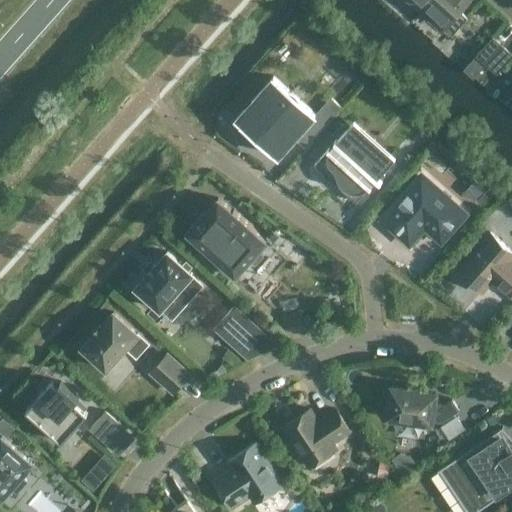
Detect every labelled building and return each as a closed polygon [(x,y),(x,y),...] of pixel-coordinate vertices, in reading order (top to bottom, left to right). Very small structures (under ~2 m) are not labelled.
[(464,0),(429,0),(423,7),(452,34),(467,17),(458,8),(464,0)] [(476,55),(486,64),(503,45),(493,36),(476,55)] [(511,55),(511,53),(503,45),(486,64),(496,73),(511,55)] [(274,75),(235,118),(278,156),(317,114),(274,75)] [(356,130),(352,131),(348,132),(344,134),(341,137),(339,140),(338,142),(336,139),(334,141),(335,142),(330,148),(329,147),(327,149),(328,149),(314,164),(356,202),(369,186),(370,187),(373,184),(372,183),(376,179),(381,183),(382,181),(378,177),(380,174),(383,174),(385,172),(384,169),(386,166),(386,162),(385,158),(379,154),(376,152),(374,149),(372,145),(372,141),(370,137),(367,134),(363,132),(360,131),(356,130)] [(422,176),(384,218),(409,241),(421,228),(421,224),(428,223),(428,227),(441,238),(464,213),(422,176)] [(489,189),(480,200),(488,208),(497,196),(489,189)] [(190,230),(188,232),(236,275),(266,240),(252,228),(253,227),(234,209),(233,210),(219,198),(207,211),(205,209),(188,228),(190,230)] [(509,295),(511,291),(511,259),(511,257),(511,251),(490,232),(457,269),(482,291),(494,278),(498,282),(496,284),(509,295)] [(166,253),(156,265),(155,264),(147,272),(148,273),(137,285),(136,287),(137,288),(159,308),(161,309),(162,308),(172,318),(202,284),(191,274),(192,273),(191,272),(190,272),(168,251),(166,253)] [(255,324),(234,306),(214,328),(235,347),(255,324)] [(113,311),(101,325),(100,324),(99,325),(100,326),(95,332),(94,331),(93,332),(94,333),(82,346),(106,369),(125,348),(136,358),(150,343),(137,332),(113,311)] [(167,353),(151,371),(173,391),(189,373),(167,353)] [(52,381),(26,410),(38,421),(36,423),(49,435),(52,433),(62,442),(88,413),(75,402),(79,397),(61,381),(57,385),(52,381)] [(436,393),(392,387),(387,416),(403,418),(403,419),(416,421),(417,420),(433,422),(433,421),(439,422),(460,409),(452,399),(444,404),(435,403),(436,393)] [(310,408),(283,427),(309,466),(336,448),(332,442),(350,430),(336,408),(325,416),(326,418),(319,422),(310,408)] [(92,426),(107,439),(121,424),(106,410),(92,426)] [(450,438),(464,429),(456,417),(442,426),(450,438)] [(466,511),(475,511),(511,487),(511,436),(502,426),(438,469),(466,511)] [(2,436),(0,438),(0,497),(10,486),(16,491),(27,480),(21,474),(32,462),(2,436)] [(282,484),(255,442),(228,459),(233,466),(213,480),(232,508),(252,494),(256,501),(282,484)] [(107,450),(83,476),(94,487),(118,461),(107,450)] [(391,463),(380,461),(377,475),(388,478),(391,463)] [(195,511),(187,499),(175,508),(172,511),(195,511)]
